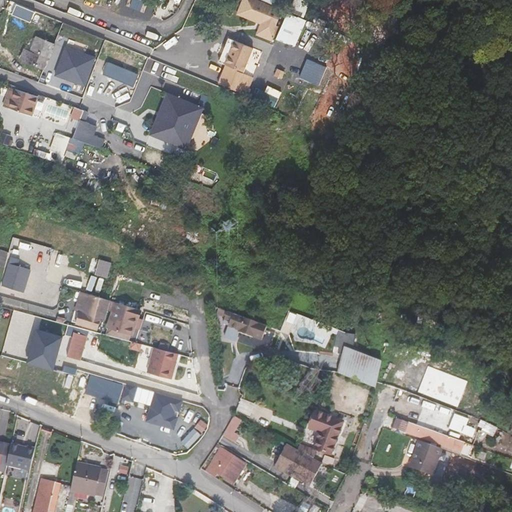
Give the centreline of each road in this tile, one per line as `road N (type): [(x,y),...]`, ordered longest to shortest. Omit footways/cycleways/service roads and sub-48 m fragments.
road 1 (residential): [(0,398),(183,473),(244,511)]
road 2 (unknown): [(34,0),(159,55),(224,29)]
road 3 (unknown): [(0,71),(132,119)]
road 4 (unknown): [(67,0),(150,27),(171,21),(187,0)]
